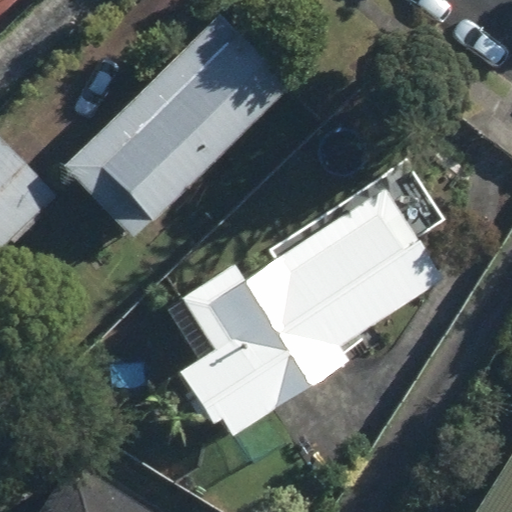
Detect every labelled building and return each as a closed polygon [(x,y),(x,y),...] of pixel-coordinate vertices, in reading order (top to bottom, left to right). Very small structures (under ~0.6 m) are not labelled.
[(0,0),(0,19),(21,0),(0,0)] [(232,0),(76,157),(147,228),(303,71),(232,0)] [(0,123),(0,251),(0,252),(64,190),(0,123)] [(230,431),(355,348),(347,337),(448,271),(387,179),(255,266),(243,249),(184,289),(219,342),(185,364),(230,431)] [(180,511),(87,447),(41,511),(180,511)] [(511,511),(511,451),(475,511),(511,511)]
